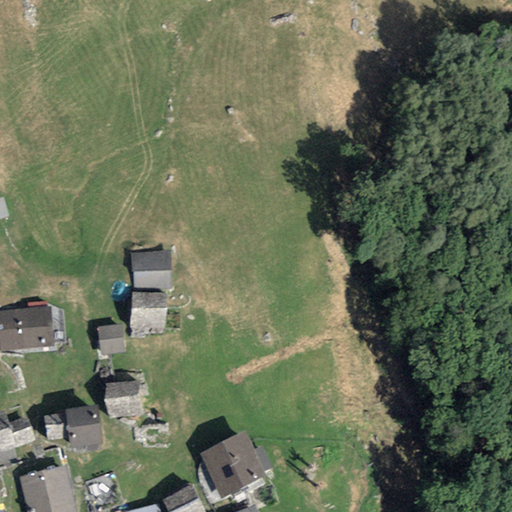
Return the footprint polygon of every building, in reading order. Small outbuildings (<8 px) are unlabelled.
[(4,201),(0,201),(0,221),(10,219),(4,201)] [(170,254),(131,256),(133,293),(172,291),(170,254)] [(168,298),(134,296),(132,334),(166,337),(168,298)] [(49,311),(0,313),(0,351),(50,350),(49,311)] [(123,328),(97,330),(99,357),(125,355),(123,328)] [(109,388),(112,417),(145,414),(143,385),(109,388)] [(7,413),(0,415),(0,454),(34,443),(26,418),(10,423),(7,413)] [(101,413),(50,419),(52,438),(76,435),(78,448),(105,444),(101,413)] [(212,455),(229,495),(271,477),(254,437),(212,455)] [(77,511),(68,471),(27,480),(34,511),(77,511)] [(208,511),(197,490),(171,503),(175,511),(208,511)]
